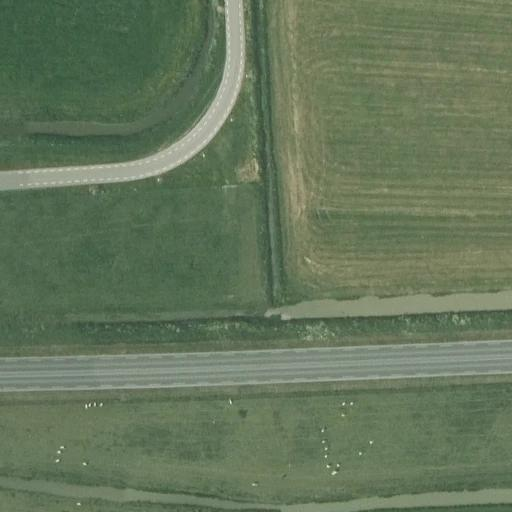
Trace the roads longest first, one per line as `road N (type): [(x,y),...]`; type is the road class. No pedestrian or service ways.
road 1 (primary): [(511,357),(0,376)]
road 2 (unclassified): [(0,185),(126,174),(193,147),(231,88),(232,0)]
